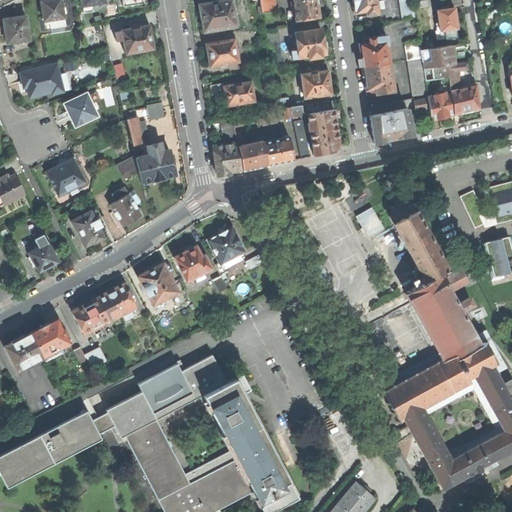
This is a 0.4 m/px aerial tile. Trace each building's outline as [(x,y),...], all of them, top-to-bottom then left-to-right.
[(49,20),(63,18),(64,18),(61,0),(49,0),(41,1),(44,21),(49,20)] [(203,23),(205,32),(237,26),(232,0),(228,0),(200,5),(200,7),(200,10),(200,12),(200,15),(202,18),(203,18),(203,23)] [(260,0),(263,14),(278,12),(275,0),(260,0)] [(318,5),(317,0),(293,0),(297,21),(320,17),(318,5)] [(355,17),(378,14),(378,9),(383,8),(382,1),(377,2),(376,0),(352,0),(353,3),(355,17)] [(403,21),(417,19),(415,9),(414,2),(413,0),(403,0),(400,0),(403,21)] [(415,9),(429,7),(428,0),(414,2),(415,9)] [(455,9),(439,11),(441,31),(457,29),(456,16),(455,9)] [(7,43),(30,40),(26,16),(12,18),(4,19),(7,43)] [(64,25),(63,18),(49,20),(50,27),(64,25)] [(123,41),(126,54),(154,49),(151,35),(149,25),(121,30),(122,32),(115,33),(117,42),(123,41)] [(271,70),(285,68),(279,28),(265,30),(271,70)] [(323,37),(322,29),(296,33),(299,50),(292,51),(294,59),(309,56),(309,59),(322,57),(322,54),(325,54),(325,49),(325,48),(327,46),(326,42),(324,41),(323,37)] [(435,41),(434,33),(419,35),(420,41),(420,43),(435,41)] [(361,54),(363,68),(390,63),(388,46),(389,46),(387,36),(376,38),(376,37),(364,39),(365,44),(360,44),(361,54)] [(209,60),(210,67),(239,62),(235,40),(207,45),(209,55),(209,60)] [(409,60),(423,58),(421,51),(420,43),(420,41),(405,43),(408,61),(409,60)] [(423,58),(424,69),(455,64),(454,55),(452,46),(421,51),(423,58)] [(414,98),(428,95),(426,81),(424,69),(423,58),(409,60),(414,98)] [(56,63),(20,72),(22,80),(24,87),(27,86),(30,97),(51,91),(52,94),(63,91),(56,63)] [(118,79),(126,77),(122,63),(115,64),(118,79)] [(372,95),(394,91),(390,63),(363,68),(365,81),(366,90),(371,90),(372,95)] [(450,78),(451,87),(458,86),(456,72),(469,70),(468,66),(468,63),(455,64),(424,69),(426,81),(450,78)] [(328,71),(302,75),(306,98),(332,94),(330,81),(332,81),(331,77),(331,73),(329,73),(328,71)] [(226,100),(227,107),(255,102),(252,82),(225,87),(224,83),(210,86),(212,95),(225,92),(226,100)] [(468,112),(480,109),(476,85),(459,89),(458,86),(451,87),(451,91),(455,115),(468,112)] [(446,118),(455,115),(451,91),(428,97),(429,98),(432,121),(446,118)] [(86,93),(64,103),(70,115),(75,126),(97,115),(86,93)] [(277,109),(284,108),(291,107),(292,107),(290,98),(276,101),(277,109)] [(433,131),(432,121),(429,98),(415,102),(417,110),(409,112),(408,108),(370,117),(374,144),(395,139),(433,131)] [(327,154),(335,152),(340,146),(333,101),(292,107),(291,107),(293,118),(305,115),(305,116),(309,115),(310,123),(308,123),(310,133),(311,133),(315,156),(327,154)] [(147,106),(150,121),(165,117),(162,103),(147,106)] [(293,119),(293,118),(291,107),(284,108),(286,120),(293,119)] [(126,120),(133,146),(150,142),(145,120),(139,122),(138,117),(126,120)] [(224,136),(236,133),(233,119),(222,121),(224,136)] [(302,159),(310,157),(303,121),(294,122),(302,159)] [(286,162),(295,160),(290,137),(264,142),(269,166),(286,162)] [(257,168),(269,166),(264,142),(264,141),(239,146),(244,171),(257,168)] [(139,173),(142,183),(153,180),(153,181),(159,179),(165,178),(165,177),(175,175),(169,150),(163,151),(161,143),(147,146),(149,155),(136,158),(139,173)] [(234,173),(244,171),(239,146),(238,143),(214,146),(219,176),(234,173)] [(125,180),(139,173),(136,158),(135,156),(117,165),(125,180)] [(59,196),(86,182),(73,158),(59,165),(46,171),(59,196)] [(0,203),(3,202),(4,205),(25,194),(20,184),(15,175),(9,178),(8,175),(0,179),(0,203)] [(494,212),(497,223),(511,218),(511,179),(487,186),(490,197),(497,195),(501,210),(494,212)] [(116,201),(128,193),(124,187),(113,194),(116,201)] [(489,221),(474,189),(460,195),(475,227),(489,221)] [(134,203),(130,196),(128,193),(116,201),(110,205),(123,226),(132,221),(142,215),(134,203)] [(130,196),(134,203),(139,201),(134,193),(130,196)] [(425,331),(437,352),(440,358),(453,351),(456,356),(478,342),(473,333),(477,331),(472,322),(469,324),(461,310),(471,304),(468,297),(457,303),(449,289),(464,280),(458,269),(443,277),(441,273),(448,269),(442,258),(412,204),(403,202),(393,207),(389,218),(417,267),(411,271),(418,284),(404,292),(425,331)] [(374,206),(357,215),(369,238),(386,229),(374,206)] [(94,221),(90,212),(72,221),(85,245),(93,241),(94,242),(97,240),(103,237),(97,227),(100,226),(97,219),(94,221)] [(215,264),(220,275),(228,271),(226,267),(242,258),(240,253),(244,250),(231,227),(228,229),(225,228),(219,230),(218,234),(214,236),(207,240),(219,262),(215,264)] [(49,266),(58,261),(48,242),(47,243),(43,235),(36,239),(39,247),(29,252),(39,271),(49,266)] [(504,273),(511,271),(511,248),(508,235),(483,242),(492,279),(505,276),(504,273)] [(173,256),(186,281),(194,277),(197,281),(204,277),(202,272),(210,268),(203,255),(201,256),(195,246),(193,247),(190,244),(185,246),(185,251),(181,253),(173,256)] [(259,255),(246,261),(251,269),(263,262),(259,255)] [(149,269),(137,276),(152,305),(154,305),(157,309),(166,304),(164,299),(178,291),(174,283),(174,281),(171,275),(170,274),(163,262),(149,269)] [(220,275),(213,279),(220,291),(227,288),(220,275)] [(105,293),(97,297),(110,321),(123,314),(126,318),(133,314),(131,310),(136,307),(124,284),(117,287),(115,287),(111,289),(105,292),(105,293)] [(72,311),(84,334),(92,330),(95,334),(101,331),(99,326),(110,321),(97,297),(81,306),(72,311)] [(38,329),(30,332),(44,360),(46,362),(61,353),(59,348),(69,343),(57,319),(50,323),(49,322),(43,325),(38,327),(38,329)] [(379,384),(381,389),(380,390),(380,391),(380,393),(385,403),(386,403),(391,410),(390,411),(395,421),(396,421),(398,423),(403,420),(452,392),(452,391),(469,380),(467,376),(491,364),(494,370),(503,364),(483,328),(477,331),(473,333),(478,342),(456,356),(453,351),(440,358),(437,352),(379,384)] [(17,370),(19,373),(44,360),(30,332),(23,336),(22,335),(16,338),(11,341),(11,342),(3,346),(16,371),(17,370)] [(107,361),(100,347),(85,355),(90,365),(93,369),(107,361)] [(83,369),(90,365),(85,355),(83,351),(76,355),(83,369)] [(164,511),(213,511),(217,510),(254,491),(264,511),(265,511),(299,494),(246,393),(251,390),(247,382),(242,374),(227,382),(212,354),(185,369),(179,359),(176,361),(177,363),(138,384),(142,391),(106,410),(108,412),(92,420),(87,410),(0,455),(0,473),(7,487),(102,438),(100,434),(115,426),(121,437),(125,435),(164,511)] [(511,384),(509,380),(501,384),(494,370),(491,364),(467,376),(469,380),(452,391),(452,392),(403,420),(416,443),(441,488),(480,467),(482,469),(494,462),(493,460),(511,449),(511,384)] [(58,385),(25,402),(34,418),(67,401),(58,385)] [(328,511),(359,511),(373,497),(364,490),(354,482),(328,511)] [(403,491),(386,511),(413,511),(409,507),(403,491)]
